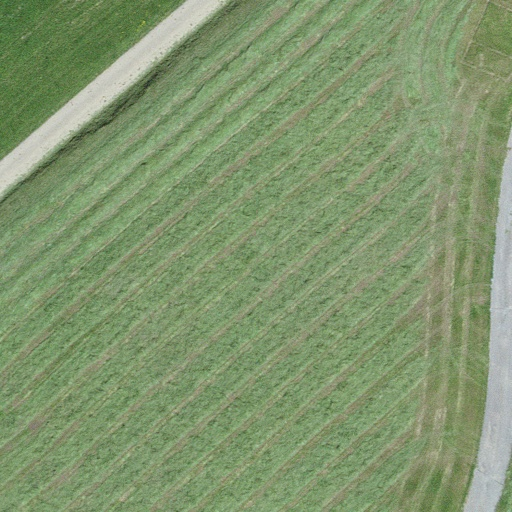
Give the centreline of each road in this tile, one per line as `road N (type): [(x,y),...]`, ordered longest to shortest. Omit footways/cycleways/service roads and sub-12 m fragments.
road 1 (unclassified): [(212,0),(0,192)]
road 2 (track): [(511,348),(484,511)]
